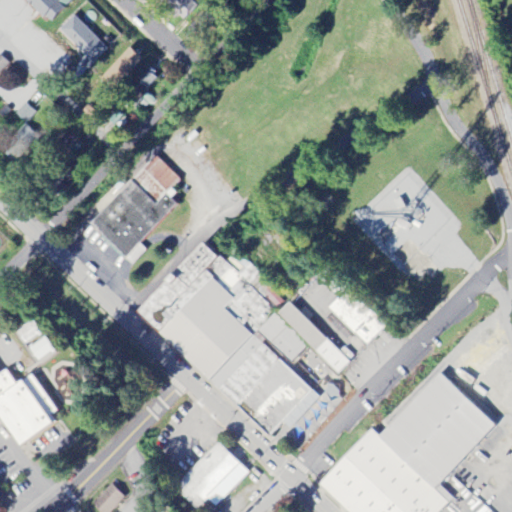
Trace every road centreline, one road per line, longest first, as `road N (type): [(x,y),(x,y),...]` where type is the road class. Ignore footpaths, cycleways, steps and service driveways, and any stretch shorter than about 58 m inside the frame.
road 1 (residential): [(326,511),(0,201)]
road 2 (residential): [(270,0),(0,278)]
road 3 (residential): [(124,320),(200,242),(431,87)]
road 4 (residential): [(511,340),(488,263),(506,234),(504,208),(386,0)]
road 5 (residential): [(256,511),(488,263)]
road 6 (residential): [(53,511),(184,378)]
